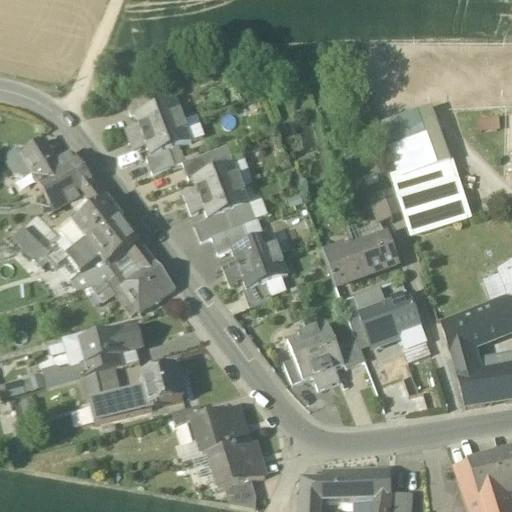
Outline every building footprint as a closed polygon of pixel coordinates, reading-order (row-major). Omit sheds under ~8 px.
[(147,94),(124,103),(131,120),(135,119),(153,111),(147,94)] [(153,111),(135,119),(139,129),(137,134),(132,131),(125,133),(129,145),(183,124),(176,103),(153,111)] [(431,113),(382,129),(398,179),(390,181),(410,240),(469,221),(451,165),(449,166),(431,113)] [(129,145),(133,156),(139,153),(141,148),(146,150),(150,160),(169,153),(191,144),(183,124),(129,145)] [(45,144),(22,157),(35,178),(57,164),(45,144)] [(227,150),(182,167),(188,184),(193,182),(233,167),(227,150)] [(169,153),(150,160),(146,162),(152,179),(175,170),(169,153)] [(35,178),(33,178),(50,208),(67,199),(92,185),(72,156),(35,178)] [(233,167),(193,182),(197,192),(195,197),(190,194),(182,197),(186,208),(241,187),(233,167)] [(106,203),(92,185),(67,199),(72,208),(85,201),(94,212),(106,203)] [(241,187),(186,208),(191,219),(198,216),(199,211),(203,212),(207,224),(208,224),(226,217),(249,208),(241,187)] [(392,221),(383,197),(369,202),(379,226),(392,221)] [(106,203),(94,212),(73,229),(87,246),(119,221),(106,203)] [(249,208),(226,217),(232,233),(242,229),(255,224),(249,208)] [(226,217),(208,224),(207,224),(194,228),(201,246),(211,242),(232,233),(226,217)] [(119,221),(87,246),(101,264),(106,271),(138,245),(119,221)] [(73,229),(60,239),(75,255),(87,246),(73,229)] [(242,229),(232,233),(211,242),(218,258),(231,253),(249,246),(242,229)] [(43,253),(23,231),(13,241),(29,258),(43,253)] [(249,246),(231,253),(235,262),(233,268),(227,266),(221,268),(225,279),(280,258),(272,238),(249,246)] [(387,241),(347,256),(356,282),(397,267),(387,241)] [(74,256),(65,246),(50,260),(52,262),(58,268),(72,257),(74,256)] [(74,256),(72,257),(86,275),(101,264),(87,246),(75,255),(74,256)] [(345,251),(323,259),(335,289),(356,282),(347,256),(345,251)] [(43,253),(29,258),(42,271),(52,262),(50,260),(43,253)] [(146,256),(132,266),(142,277),(155,268),(146,256)] [(280,258),(225,279),(229,289),(236,287),(238,282),(244,285),(247,293),(265,286),(287,278),(280,258)] [(129,286),(120,292),(137,314),(139,317),(175,293),(155,268),(142,277),(129,286)] [(511,272),(502,277),(511,301),(511,304),(511,272)] [(120,274),(105,285),(131,319),(137,314),(120,292),(129,286),(120,274)] [(247,293),(243,295),(249,312),(272,304),(265,286),(247,293)] [(409,298),(358,317),(361,326),(369,350),(370,352),(400,341),(398,335),(419,327),(409,298)] [(511,304),(511,301),(442,328),(450,356),(469,349),(511,331),(511,304)] [(361,326),(350,330),(355,343),(359,354),(360,354),(369,350),(361,326)] [(328,327),(307,335),(328,390),(339,386),(337,380),(332,378),(335,372),(344,369),(336,350),(328,327)] [(136,331),(123,335),(129,357),(142,353),(136,331)] [(106,332),(82,335),(83,341),(107,338),(106,332)] [(123,335),(81,347),(81,348),(66,352),(71,371),(74,371),(77,381),(83,379),(80,369),(86,367),(87,369),(110,362),(129,357),(123,335)] [(328,390),(307,335),(286,343),(294,363),(302,384),(311,381),(316,383),(314,388),(317,394),(328,390)] [(355,343),(336,350),(344,369),(345,373),(365,365),(360,354),(359,354),(355,343)] [(424,345),(402,354),(407,367),(430,358),(424,345)] [(469,349),(450,356),(465,411),(484,408),(477,380),(474,367),(469,349)] [(477,380),(511,373),(511,359),(474,367),(477,380)] [(110,362),(87,369),(86,367),(80,369),(83,379),(77,381),(77,384),(84,382),(97,378),(113,374),(110,362)] [(294,363),(283,367),(292,389),(303,385),(302,384),(294,363)] [(175,370),(141,378),(146,398),(149,412),(150,412),(182,405),(175,370)] [(61,374),(55,371),(47,374),(47,377),(43,378),(47,392),(77,384),(77,381),(74,371),(71,371),(66,373),(66,375),(61,377),(61,374)] [(511,373),(477,380),(484,408),(511,403),(511,373)] [(103,406),(97,378),(84,382),(94,426),(107,423),(103,406)] [(140,397),(103,406),(107,423),(150,413),(150,412),(149,412),(146,398),(141,400),(140,397)] [(199,410),(172,417),(175,430),(192,425),(191,424),(202,421),(199,410)] [(202,421),(191,424),(192,425),(202,460),(207,459),(248,447),(237,411),(202,421)] [(248,447),(207,459),(218,495),(223,493),(251,485),(264,481),(253,445),(248,447)] [(511,452),(492,458),(500,487),(507,492),(511,490),(511,452)] [(492,458),(466,465),(482,511),(511,511),(507,492),(500,487),(492,458)] [(389,471),(361,472),(362,499),(391,498),(389,471)] [(361,472),(322,474),(322,482),(323,482),(323,500),(354,499),(362,499),(361,472)] [(318,482),(301,482),(300,501),(319,501),(318,482)] [(251,485),(223,493),(228,509),(242,511),(255,511),(255,502),(251,485)] [(362,499),(354,499),(353,511),(387,511),(391,498),(362,499)] [(410,511),(411,499),(395,498),(394,511),(410,511)]
